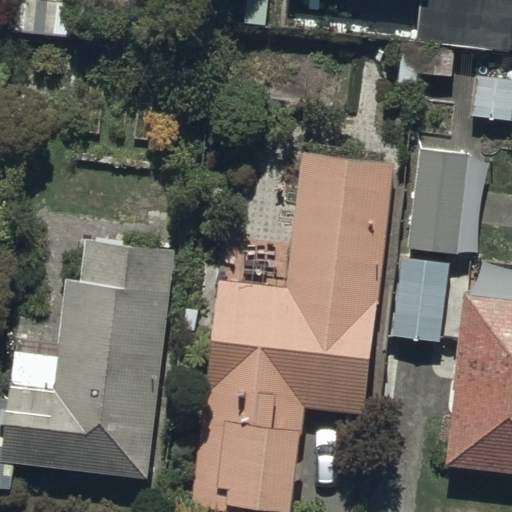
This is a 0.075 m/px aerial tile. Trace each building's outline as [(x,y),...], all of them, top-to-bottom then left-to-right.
[(59,0),(15,0),(14,32),(71,36),(73,1),(59,0)] [(511,75),(476,73),(473,117),(511,119),(511,75)] [(469,153),(420,147),(407,247),(457,253),(469,153)] [(400,175),(308,164),(292,299),(224,290),(196,511),(298,511),(310,418),(369,426),(400,175)] [(182,264),(92,253),(87,297),(74,295),(61,403),(18,398),(9,475),(154,493),(182,264)] [(511,314),(471,310),(453,481),(511,487),(511,314)]
